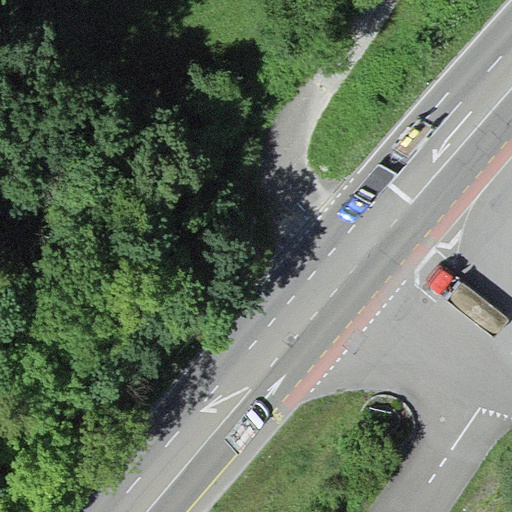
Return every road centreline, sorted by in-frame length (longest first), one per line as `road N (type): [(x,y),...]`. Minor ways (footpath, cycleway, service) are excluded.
road 1 (primary): [(511,67),(129,511)]
road 2 (track): [(351,249),(297,197),(284,153),(385,0)]
